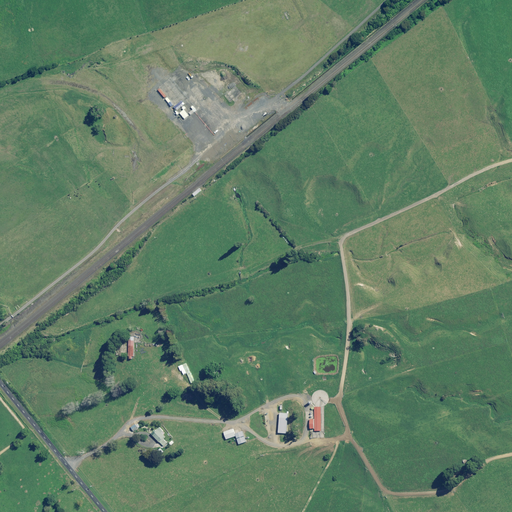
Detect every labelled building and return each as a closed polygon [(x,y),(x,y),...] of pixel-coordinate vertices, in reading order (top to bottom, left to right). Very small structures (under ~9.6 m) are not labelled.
[(184,105),(181,101),(174,107),(177,111),(184,105)] [(189,116),(184,110),(180,113),(185,119),(189,116)] [(211,127),(209,128),(215,135),(218,132),(216,129),(214,130),(211,127)] [(193,194),(195,197),(202,191),(200,188),(193,194)] [(288,413),(280,413),(278,433),(286,433),(288,413)] [(151,434),(159,443),(160,442),(164,446),(167,442),(164,439),(165,437),(161,433),(163,431),(160,428),(156,431),(155,430),(151,434)] [(236,436),(233,429),(224,432),(226,439),(236,436)] [(246,442),(242,431),(235,434),(239,444),(246,442)]
